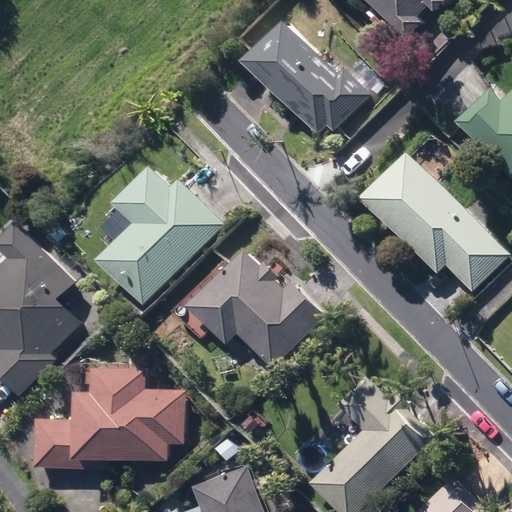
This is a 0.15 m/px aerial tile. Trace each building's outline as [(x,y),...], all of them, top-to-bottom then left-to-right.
[(359,0),(404,45),(425,24),(420,19),(429,10),(435,17),(446,6),(440,0),(359,0)] [(243,68),(319,138),(328,128),(337,136),(371,97),(344,73),(340,77),(283,25),(243,68)] [(458,127),(511,180),(511,96),(502,106),(490,94),(458,127)] [(446,269),(475,297),(511,259),(511,256),(409,158),(364,204),(440,277),(446,269)] [(100,258),(145,304),(226,225),(181,178),(172,188),(150,166),(115,201),(136,223),(100,258)] [(0,377),(22,398),(60,359),(54,354),(84,323),(60,300),(78,282),(16,223),(0,239),(0,248),(10,257),(0,267),(0,377)] [(239,332),(274,368),(327,317),(293,282),(285,289),(276,280),(278,277),(264,263),(260,267),(244,250),(182,311),(206,335),(211,330),(226,345),(239,332)] [(36,468),(112,470),(113,460),(170,462),(170,444),(188,445),(190,391),(148,390),(148,369),(94,367),(93,391),(76,391),(76,421),(37,419),(36,468)] [(311,482),(338,511),(360,511),(437,438),(409,408),(412,406),(397,391),(389,399),(368,376),(340,403),(366,429),(311,482)] [(243,425),(251,433),(259,425),(251,417),(243,425)] [(266,511),(250,467),(195,488),(203,511),(266,511)] [(511,511),(511,509),(511,508),(505,511),(487,511),(455,477),(418,511),(511,511)]
